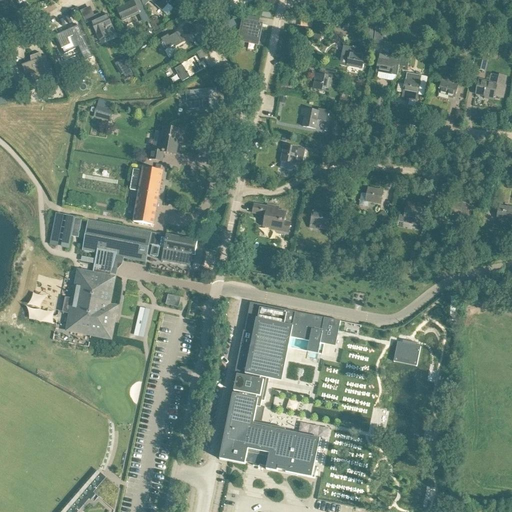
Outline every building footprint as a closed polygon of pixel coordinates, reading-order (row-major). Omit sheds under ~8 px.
[(151,0),(151,1),(162,11),(171,0),(151,0)] [(116,8),(122,22),(140,15),(134,1),(116,8)] [(107,14),(91,21),(97,34),(99,40),(108,36),(106,30),(113,27),(107,14)] [(377,20),(375,36),(383,37),(385,21),(377,20)] [(262,25),(244,21),(243,21),(239,39),(258,43),(262,25)] [(82,31),(59,42),(67,60),(76,56),(71,44),(77,42),(85,59),(92,56),(82,31)] [(149,32),(144,38),(148,42),(153,37),(154,37),(149,32)] [(167,36),(159,41),(160,43),(165,52),(168,50),(175,46),(176,48),(183,44),(186,43),(180,32),(169,39),(167,36)] [(362,69),(365,52),(366,50),(358,49),(351,47),(349,58),(342,57),(340,65),(362,69)] [(379,59),(377,72),(390,74),(397,76),(399,69),(400,59),(402,50),(392,48),(390,56),(380,54),(379,59)] [(202,50),(197,53),(200,60),(206,57),(202,50)] [(31,62),(22,65),(26,75),(30,74),(33,83),(50,76),(47,69),(50,68),(46,57),(45,57),(46,59),(43,60),(43,58),(41,53),(31,57),(31,62)] [(182,65),(175,69),(182,82),(195,74),(198,72),(204,69),(207,67),(204,62),(199,64),(197,61),(198,60),(196,56),(187,62),(182,65)] [(314,73),(313,78),(315,78),(313,88),(329,92),(331,79),(335,80),(337,71),(324,68),(322,75),(314,73)] [(399,83),(397,91),(403,93),(402,98),(417,101),(418,96),(418,95),(424,96),(428,77),(407,73),(406,76),(405,84),(399,83)] [(455,97),(457,88),(458,86),(453,84),(454,80),(449,79),(443,77),(439,93),(455,97)] [(494,97),(496,88),(498,79),(490,77),(489,82),(480,80),(477,93),(494,97)] [(218,109),(216,89),(189,91),(191,112),(218,109)] [(99,107),(96,117),(111,122),(114,109),(110,108),(109,111),(99,107)] [(302,108),(301,115),(305,116),(303,126),(316,129),(317,121),(327,122),(329,111),(318,109),(318,111),(302,108)] [(180,130),(171,128),(164,127),(163,132),(157,131),(153,150),(150,150),(149,159),(163,161),(164,153),(176,155),(180,130)] [(285,146),(282,161),(293,163),(296,164),(303,165),(306,150),(303,149),(296,148),(285,146)] [(154,225),(159,195),(163,171),(153,170),(143,168),(134,222),(144,223),(154,225)] [(368,188),(366,198),(365,203),(380,206),(383,191),(368,188)] [(447,199),(446,209),(445,214),(460,216),(462,202),(447,199)] [(487,203),(480,202),(479,208),(485,210),(487,203)] [(419,224),(422,207),(407,204),(404,217),(414,219),(413,223),(419,224)] [(267,207),(260,206),(254,205),(253,212),(266,215),(264,226),(271,228),(271,227),(274,227),(274,230),(289,233),(291,223),(284,222),(286,212),(278,211),(279,207),(268,205),(267,207)] [(497,220),(496,223),(501,224),(501,221),(511,223),(511,219),(511,208),(499,206),(497,215),(497,220)] [(313,211),(311,221),(310,228),(318,230),(319,227),(328,229),(330,215),(313,211)] [(146,263),(152,232),(88,220),(82,251),(97,253),(93,274),(79,272),(74,299),(72,299),(70,310),(76,312),(72,331),(110,338),(113,323),(115,323),(118,307),(108,305),(114,276),(113,278),(110,278),(116,257),(146,263)] [(166,238),(161,237),(159,247),(164,248),(164,249),(162,260),(190,266),(192,254),(195,255),(198,241),(167,235),(166,238)] [(226,426),(219,460),(230,462),(233,463),(242,464),(245,465),(246,462),(253,464),(253,465),(259,466),(259,465),(267,466),(266,470),(297,476),(297,475),(307,477),(312,478),(315,466),(312,465),(317,442),(284,436),(286,429),(261,424),(265,407),(261,406),(262,401),(264,401),(270,375),(280,378),(286,348),(289,348),(291,337),(310,341),(307,352),(318,354),(321,343),(324,344),(325,342),(334,344),(338,326),(340,326),(341,322),(341,321),(324,318),(251,303),(245,331),(244,331),(233,382),(236,383),(232,402),(233,402),(228,427),(226,426)] [(398,342),(394,362),(417,367),(421,347),(398,342)] [(114,511),(119,489),(111,482),(98,496),(114,510),(113,511),(114,511)]
